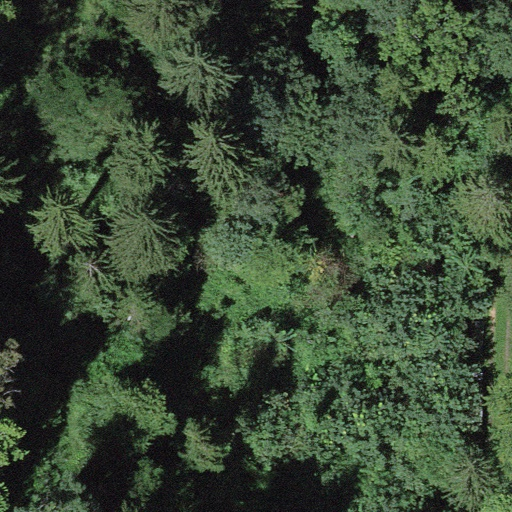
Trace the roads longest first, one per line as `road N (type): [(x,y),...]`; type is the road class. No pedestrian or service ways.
road 1 (track): [(0,207),(60,397),(71,511)]
road 2 (track): [(511,251),(492,334),(497,511)]
road 3 (track): [(88,0),(28,69),(0,142)]
